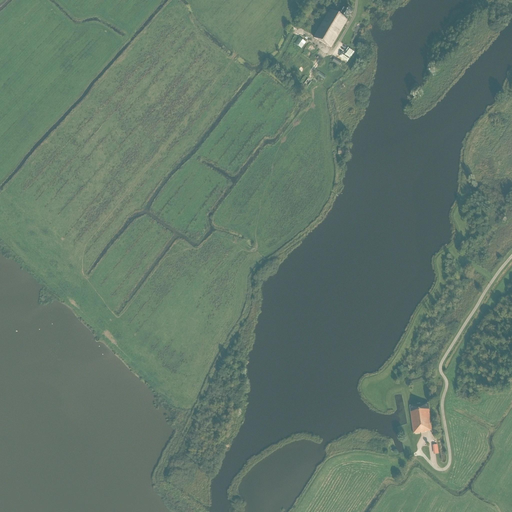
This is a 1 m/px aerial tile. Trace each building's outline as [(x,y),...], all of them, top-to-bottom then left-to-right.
[(346,20),(352,10),(344,6),(339,15),(330,10),(313,38),(330,48),(347,20),(346,20)] [(295,44),(301,49),(306,43),(299,38),(295,44)] [(302,86),(306,89),(312,82),(307,79),(302,86)] [(418,432),(418,433),(432,431),(428,403),(410,406),(413,433),(418,432)] [(440,453),(438,444),(431,445),(433,455),(440,453)]
